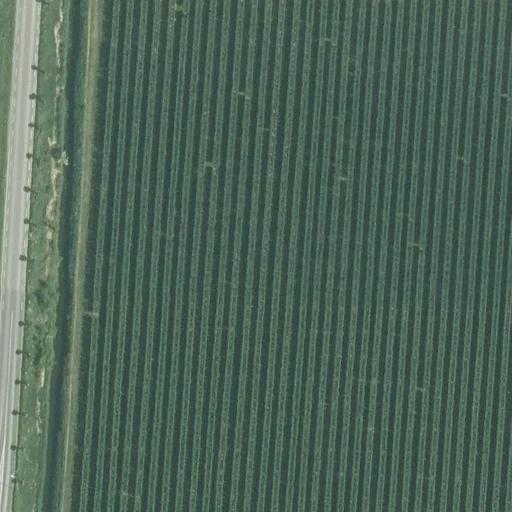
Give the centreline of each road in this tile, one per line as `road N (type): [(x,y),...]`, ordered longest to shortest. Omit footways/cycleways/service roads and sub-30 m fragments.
road 1 (track): [(67,511),(100,0)]
road 2 (secondary): [(0,446),(31,0)]
